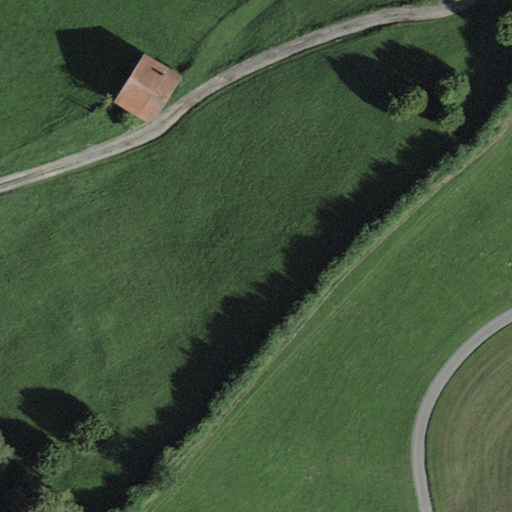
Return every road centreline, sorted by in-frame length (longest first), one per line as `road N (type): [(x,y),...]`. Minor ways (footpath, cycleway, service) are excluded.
road 1 (track): [(0,191),(197,106),(261,65),(330,37),(469,0)]
road 2 (track): [(511,315),(481,329),(430,388),(416,461),(423,511)]
